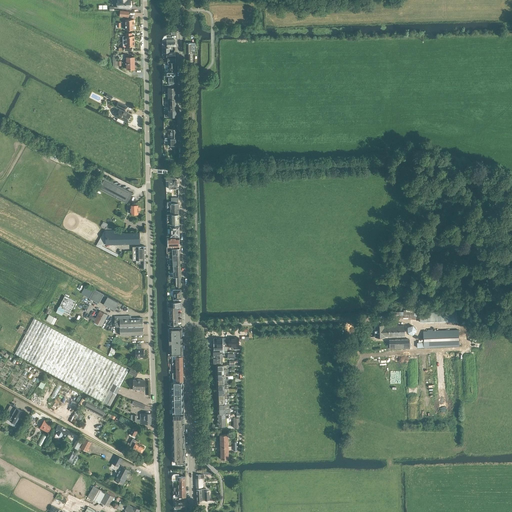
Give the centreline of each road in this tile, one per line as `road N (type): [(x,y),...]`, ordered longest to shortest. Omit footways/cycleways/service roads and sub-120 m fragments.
road 1 (unclassified): [(158,511),(144,0)]
road 2 (secondary): [(193,511),(183,170)]
road 3 (track): [(199,325),(405,322),(511,336)]
road 4 (unclassified): [(194,170),(386,164)]
road 5 (track): [(0,182),(35,137),(148,191)]
road 6 (track): [(0,385),(156,470)]
road 7 (secondary): [(183,170),(179,0)]
road 8 (track): [(0,221),(123,291),(150,291)]
